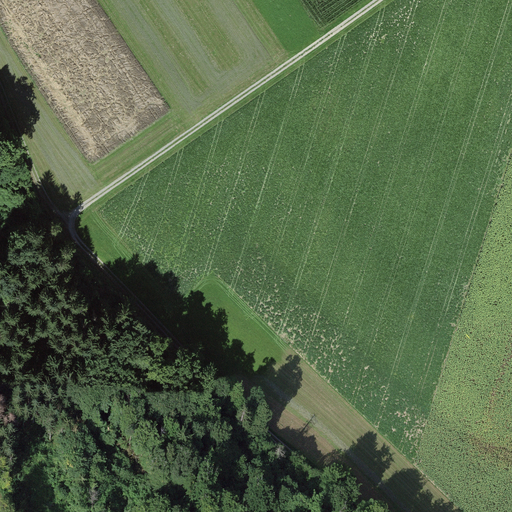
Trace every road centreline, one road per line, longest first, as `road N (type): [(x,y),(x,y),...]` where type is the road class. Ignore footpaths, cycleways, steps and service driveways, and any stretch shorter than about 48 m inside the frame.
road 1 (track): [(352,511),(61,224)]
road 2 (track): [(384,0),(61,224)]
road 3 (track): [(61,224),(0,93)]
road 4 (track): [(511,456),(443,429),(400,391)]
